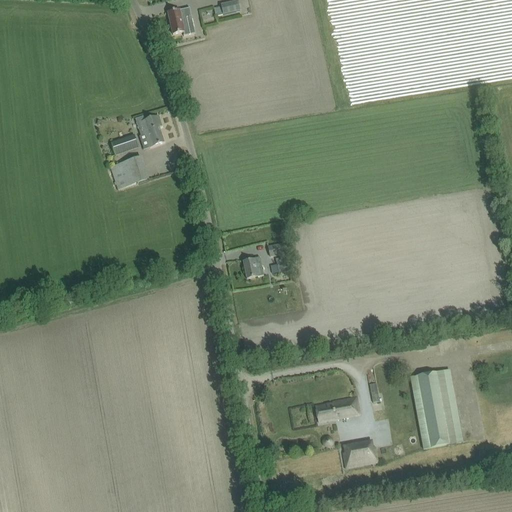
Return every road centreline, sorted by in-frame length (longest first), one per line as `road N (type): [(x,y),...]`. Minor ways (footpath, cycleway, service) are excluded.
road 1 (unclassified): [(263,511),(199,179),(132,0)]
road 2 (unknown): [(219,275),(0,328)]
